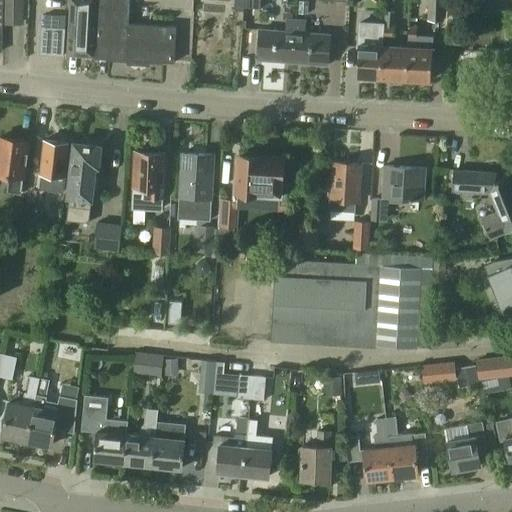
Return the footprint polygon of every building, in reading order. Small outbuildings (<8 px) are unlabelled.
[(2,0),(3,25),(24,26),(23,0),(2,0)] [(95,55),(98,0),(69,0),(67,54),(95,55)] [(109,57),(109,60),(163,63),(163,62),(175,63),(177,26),(130,23),(131,0),(100,0),(98,30),(97,30),(95,55),(95,57),(109,57)] [(260,0),(244,0),(243,7),(260,9),(260,0)] [(443,21),(443,0),(430,0),(429,21),(443,21)] [(385,24),(384,38),(392,39),(394,12),(385,11),(385,24)] [(294,63),(297,20),(287,19),(286,32),(261,30),(259,60),(294,63)] [(297,20),(294,63),(329,65),(331,35),(306,33),(307,21),(297,20)] [(360,22),(356,75),(381,77),(383,45),(384,38),(385,24),(360,22)] [(409,26),(408,40),(416,41),(416,35),(417,27),(409,26)] [(42,27),(40,55),(64,57),(66,29),(42,27)] [(408,47),(406,78),(431,80),(433,48),(432,48),(433,36),(416,35),(416,41),(408,40),(408,47)] [(383,45),(381,77),(406,78),(408,47),(383,45)] [(483,66),(484,54),(461,52),(459,65),(483,66)] [(21,193),(28,141),(1,137),(0,142),(0,175),(10,176),(8,191),(21,193)] [(61,203),(68,144),(47,141),(43,174),(53,175),(50,202),(61,203)] [(98,165),(101,147),(75,144),(68,202),(90,204),(95,165),(98,165)] [(162,204),(164,152),(136,151),(134,207),(157,208),(157,204),(162,204)] [(179,207),(179,218),(209,220),(210,220),(211,209),(211,208),(214,155),(182,153),(180,197),(179,207)] [(238,191),(286,195),(287,172),(282,172),(283,159),(240,157),(238,191)] [(359,202),(361,164),(333,163),(332,180),(328,184),(327,196),(330,198),(329,211),(355,212),(355,202),(359,202)] [(423,200),(425,168),(386,166),(383,198),(423,200)] [(506,235),(511,232),(511,191),(506,178),(494,183),(490,173),(453,170),(452,191),(489,194),(496,212),(481,218),(490,240),(505,233),(506,235)] [(237,228),(239,200),(221,199),(220,228),(237,228)] [(372,199),(371,221),(382,222),(383,200),(372,199)] [(68,219),(90,222),(91,209),(69,207),(68,219)] [(93,249),(118,251),(121,225),(96,222),(93,249)] [(354,222),(353,249),(368,250),(370,223),(354,222)] [(298,226),(298,249),(313,250),(313,242),(316,242),(316,226),(298,226)] [(170,228),(153,227),(152,254),(169,255),(169,242),(170,228)] [(199,228),(197,252),(211,252),(213,229),(199,228)] [(275,275),(272,318),(284,319),(296,319),(308,320),(319,321),(331,321),(343,322),(355,322),(367,323),(378,324),(377,345),(417,348),(417,347),(429,348),(432,283),(433,283),(434,258),(434,256),(354,252),(354,264),(275,260),(275,275)] [(483,266),(487,276),(504,316),(511,314),(511,257),(494,262),(483,266)] [(434,258),(433,283),(445,284),(446,259),(434,258)] [(283,343),(284,319),(272,318),(271,342),(283,343)] [(295,343),(296,319),(284,319),(283,343),(295,343)] [(306,344),(308,320),(296,319),(295,343),(306,344)] [(306,344),(318,345),(319,321),(308,320),(306,344)] [(330,345),(331,321),(319,321),(318,345),(330,345)] [(331,321),(330,345),(342,346),(343,322),(331,321)] [(353,346),(355,322),(343,322),(342,346),(353,346)] [(353,346),(365,347),(367,323),(355,322),(353,346)] [(365,347),(377,348),(377,345),(378,324),(367,323),(365,347)] [(135,352),(133,372),(149,374),(152,354),(135,352)] [(17,356),(2,354),(0,363),(0,377),(12,380),(17,356)] [(511,356),(497,358),(477,360),(479,378),(479,380),(511,376),(511,356)] [(238,374),(236,399),(250,400),(253,376),(238,374)] [(4,433),(3,435),(27,440),(34,407),(33,406),(36,395),(39,378),(30,376),(27,393),(24,392),(22,404),(10,402),(4,433)] [(263,401),(265,377),(253,376),(250,400),(263,401)] [(34,407),(27,440),(39,442),(39,444),(48,446),(48,444),(52,445),(55,427),(75,431),(78,399),(59,396),(58,403),(46,401),(50,380),(39,378),(36,395),(33,406),(34,407)] [(95,459),(123,462),(126,433),(128,419),(107,417),(109,396),(86,394),(82,430),(98,431),(95,459)] [(126,433),(123,462),(153,465),(156,436),(157,422),(158,409),(145,408),(144,424),(141,426),(140,433),(140,434),(126,433)] [(418,474),(417,458),(428,457),(425,433),(397,435),(395,416),(386,417),(392,477),(418,474)] [(212,446),(220,447),(217,472),(243,474),(249,418),(237,417),(236,434),(234,434),(234,437),(213,435),(212,446)] [(364,451),(365,461),(368,480),(392,477),(386,417),(376,418),(377,435),(374,435),(375,448),(364,449),(364,451)] [(272,449),(256,448),(259,419),(249,418),(243,474),(270,477),(272,449)] [(511,418),(497,422),(501,440),(505,439),(509,461),(511,459),(511,418)] [(156,436),(153,465),(183,468),(185,439),(186,425),(157,422),(156,436)] [(476,442),(485,440),(482,422),(465,425),(467,438),(446,442),(451,470),(480,465),(476,442)] [(330,479),(332,446),(330,446),(331,431),(318,430),(318,445),(304,445),(303,478),(330,479)] [(188,443),(205,444),(206,432),(189,431),(188,443)] [(348,462),(365,461),(364,451),(360,451),(359,437),(346,438),(348,462)]
